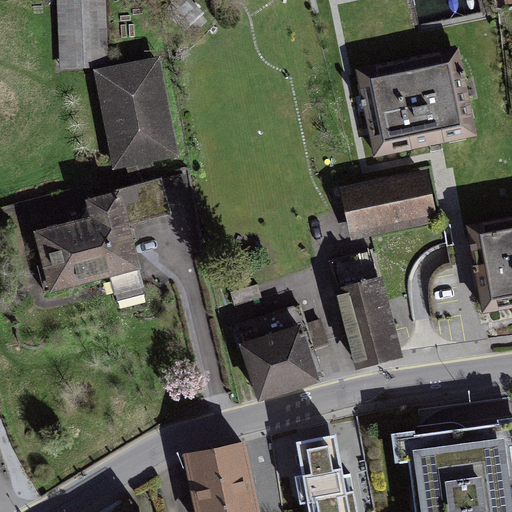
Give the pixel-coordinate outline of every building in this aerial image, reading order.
[(511,0),(495,0),(497,11),(511,9),(511,0)] [(378,166),(483,143),(463,53),(359,76),(378,166)] [(164,62),(96,75),(116,177),(183,164),(164,62)] [(429,169),(339,189),(349,234),(440,214),(429,169)] [(165,177),(86,197),(90,214),(31,229),(48,293),(144,269),(130,214),(172,203),(165,177)] [(511,238),(502,241),(511,283),(511,238)] [(385,281),(337,292),(346,329),(353,360),(401,348),(385,281)] [(302,321),(238,342),(257,400),(322,379),(312,351),(302,321)] [(402,461),(414,460),(420,511),(511,511),(511,414),(501,416),(502,424),(423,434),(421,424),(398,427),(402,461)] [(358,511),(354,491),(346,493),(344,481),(334,434),(296,441),(303,475),(295,476),(301,504),(308,503),(310,511),(358,511)] [(259,511),(248,441),(189,450),(199,511),(259,511)]
